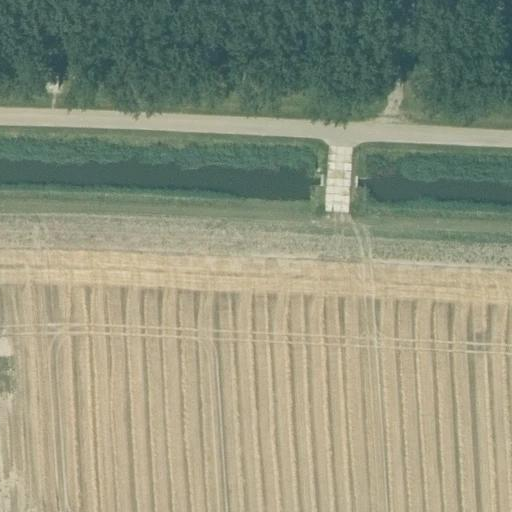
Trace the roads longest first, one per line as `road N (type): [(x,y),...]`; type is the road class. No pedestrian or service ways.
road 1 (unclassified): [(0,117),(511,140)]
road 2 (track): [(398,10),(390,134)]
